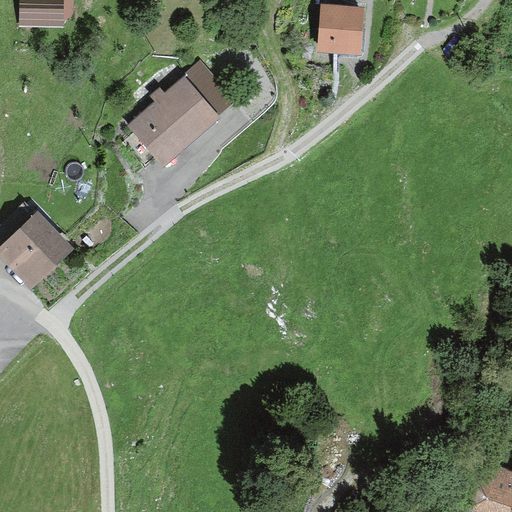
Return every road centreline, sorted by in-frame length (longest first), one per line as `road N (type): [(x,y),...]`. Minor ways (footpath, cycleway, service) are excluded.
road 1 (residential): [(107,511),(96,391),(49,319),(28,328),(0,359)]
road 2 (track): [(160,223),(165,192),(256,99)]
